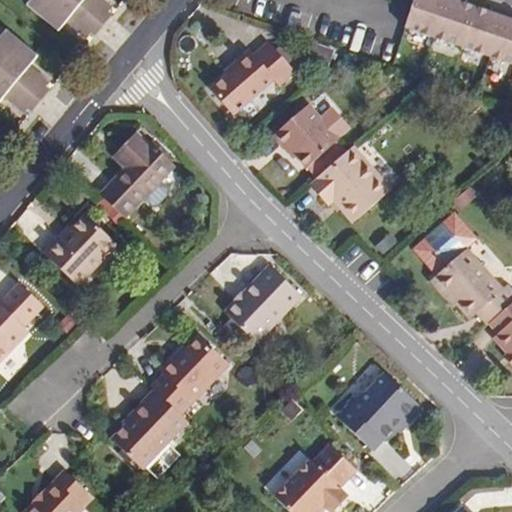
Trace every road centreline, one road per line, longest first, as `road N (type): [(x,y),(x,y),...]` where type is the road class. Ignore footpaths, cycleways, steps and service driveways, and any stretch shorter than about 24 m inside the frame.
road 1 (residential): [(259,209),(493,433)]
road 2 (residential): [(259,209),(21,419)]
road 3 (residential): [(121,60),(259,209)]
road 4 (residential): [(0,208),(121,60)]
